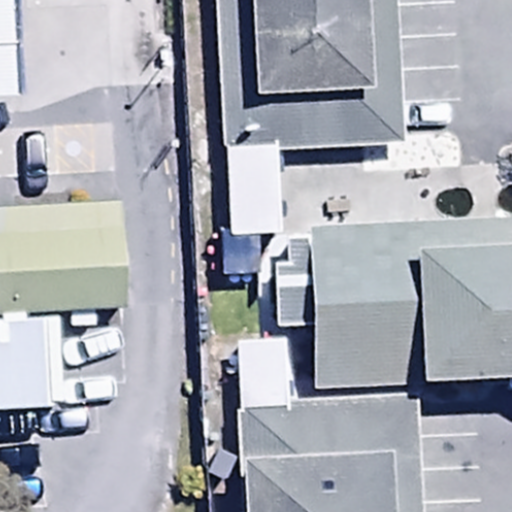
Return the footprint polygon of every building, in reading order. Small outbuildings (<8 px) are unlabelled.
[(391,0),(208,0),(215,159),(222,159),(225,247),(277,245),(274,159),(398,154),(391,0)] [(111,198),(0,204),(0,319),(118,312),(111,198)] [(511,227),(304,240),(304,249),(279,251),(281,276),(262,278),(266,339),(308,337),(312,404),(503,392),(504,408),(511,407),(511,227)] [(38,324),(0,325),(0,406),(43,404),(38,324)] [(415,511),(411,409),(283,415),(280,353),(227,355),(234,511),(415,511)]
